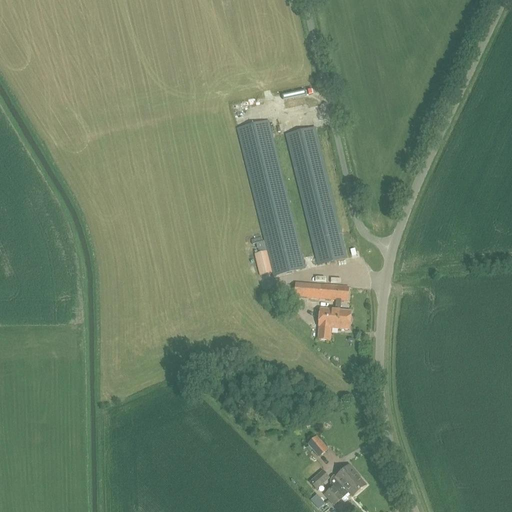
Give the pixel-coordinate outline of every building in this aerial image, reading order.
[(266,241),(274,273),(275,276),(305,269),(268,121),(238,129),(266,241)] [(318,266),(347,259),(315,128),(286,135),(318,266)] [(274,273),(266,241),(252,244),(254,250),(256,250),(257,254),(255,255),(261,276),(274,273)] [(296,283),(295,297),(337,300),(338,287),(296,283)] [(349,288),(338,287),(337,300),(336,310),(334,329),(350,330),(351,312),(340,311),(341,301),(348,301),(349,288)] [(331,329),(334,329),(336,310),(320,309),(319,327),(320,327),(319,339),(330,340),(331,329)] [(329,450),(317,437),(308,445),(319,458),(329,450)] [(330,500),(358,476),(357,475),(358,475),(350,466),(335,478),(339,483),(333,488),(325,494),(330,500)] [(330,479),(323,471),(310,483),(316,490),(330,479)] [(358,476),(330,500),(334,505),(342,498),(349,492),(353,497),(366,486),(358,476)]
